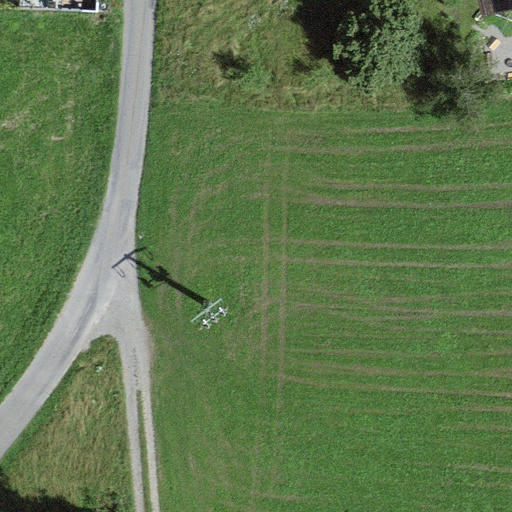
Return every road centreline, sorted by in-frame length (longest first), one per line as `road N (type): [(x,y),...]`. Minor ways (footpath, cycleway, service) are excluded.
road 1 (unclassified): [(134,0),(103,288),(0,428)]
road 2 (track): [(103,288),(143,380),(148,511)]
